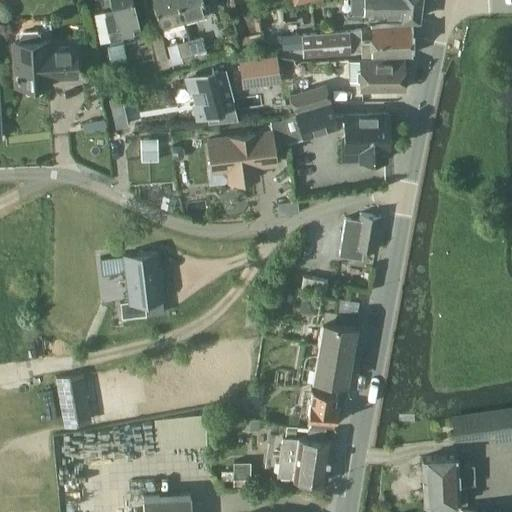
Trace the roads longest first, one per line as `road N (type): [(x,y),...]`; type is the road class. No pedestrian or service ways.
road 1 (residential): [(0,177),(59,175),(186,230),(251,231),(404,184)]
road 2 (track): [(0,375),(172,343),(245,286),(295,221)]
road 3 (tertiary): [(404,184),(345,511)]
road 4 (tertiary): [(404,184),(444,0)]
